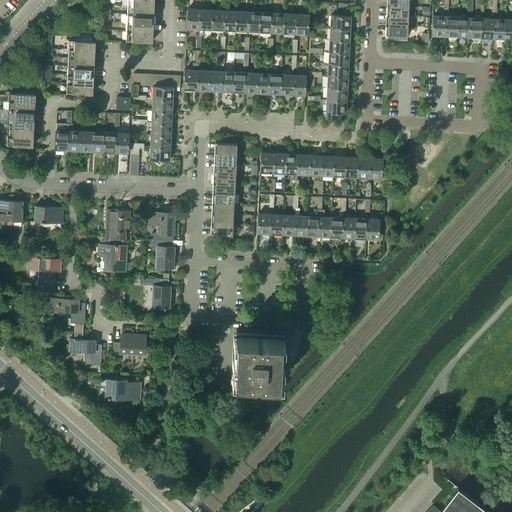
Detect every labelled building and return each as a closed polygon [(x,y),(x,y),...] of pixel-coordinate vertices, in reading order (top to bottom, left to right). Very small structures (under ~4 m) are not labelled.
[(153,15),(153,6),(127,5),(126,14),(153,15)] [(408,16),(408,6),(386,5),(386,15),(408,16)] [(199,28),(200,8),(187,7),(186,28),(199,28)] [(211,29),(212,9),(200,8),(199,28),(199,34),(196,34),(196,41),(201,41),(201,35),(203,35),(204,28),(211,29)] [(223,29),(224,9),(212,9),(211,29),(223,29)] [(235,30),(236,10),(224,9),(223,29),(235,30)] [(247,31),(248,10),(236,10),(235,30),(247,31)] [(259,31),(260,11),(248,10),(247,31),(259,31)] [(271,32),(272,11),(260,11),(259,31),(271,32)] [(283,32),(284,12),(272,11),(271,32),(283,32)] [(295,33),(296,13),(284,12),(283,32),(295,33)] [(307,28),(308,13),(296,13),(295,33),(307,33),(307,28)] [(153,24),(153,18),(153,15),(126,14),(126,23),(153,24)] [(349,27),(350,15),(330,15),(329,27),(349,27)] [(407,26),(408,16),(386,15),(385,25),(407,26)] [(444,28),(445,15),(433,15),(432,28),(432,34),(444,35),(444,28)] [(457,28),(457,16),(445,15),(444,28),(444,35),(456,35),(457,28)] [(468,36),(469,17),(457,16),(457,28),(456,35),(468,36)] [(480,28),(481,17),(469,17),(468,36),(480,37),(480,28)] [(492,37),(493,18),(481,17),(480,28),(480,37),(492,37)] [(504,38),(505,18),(493,18),(492,37),(504,38)] [(152,32),(153,24),(126,23),(126,31),(152,32)] [(407,36),(407,28),(407,26),(385,25),(385,35),(407,36)] [(349,39),(349,28),(349,27),(329,27),(329,28),(329,38),(349,39)] [(152,41),(152,32),(126,31),(125,40),(152,41)] [(348,51),(349,39),(329,38),(328,50),(348,51)] [(94,50),(95,41),(68,40),(68,48),(94,50)] [(94,58),(94,50),(68,48),(67,57),(94,58)] [(348,64),(348,51),(328,50),(328,63),(348,64)] [(196,88),(197,69),(197,63),(200,63),(200,57),(195,56),(195,63),(192,62),(192,69),(184,68),(183,88),(196,88)] [(93,67),(94,58),(67,57),(67,66),(93,67)] [(347,76),(348,64),(328,63),(327,75),(347,76)] [(93,75),(93,67),(67,66),(66,74),(93,75)] [(208,89),(209,70),(197,69),(196,88),(208,89)] [(220,90),(221,70),(209,70),(208,89),(220,90)] [(232,90),(232,71),(221,70),(220,90),(232,90)] [(244,91),(245,72),(232,71),(232,90),(244,91)] [(256,91),(256,72),(245,72),(244,91),(256,91)] [(268,92),(269,73),(256,72),(256,91),(268,92)] [(280,93),(281,73),(269,73),(268,92),(280,93)] [(292,93),(293,74),(281,73),(280,93),(292,93)] [(93,84),(93,75),(66,74),(66,83),(93,84)] [(304,94),(305,75),(293,74),(292,93),(304,94)] [(347,88),(347,76),(327,75),(327,87),(347,88)] [(92,93),(92,87),(93,84),(66,83),(66,92),(92,93)] [(171,99),(172,87),(167,86),(162,86),(156,86),(152,86),(151,98),(171,99)] [(346,99),(347,88),(327,87),(326,98),(346,99)] [(34,102),(35,93),(8,91),(8,101),(34,102)] [(129,110),(130,97),(116,96),(115,109),(129,110)] [(346,112),(346,99),(326,98),(320,98),(320,96),(313,96),(313,100),(319,100),(319,103),(326,103),(325,117),(340,118),(340,112),(346,112)] [(170,111),(171,99),(151,98),(151,110),(170,111)] [(34,111),(34,102),(8,101),(7,109),(34,111)] [(33,119),(34,111),(7,109),(7,118),(33,119)] [(170,123),(170,111),(151,110),(150,122),(170,123)] [(33,128),(33,119),(7,118),(7,126),(33,128)] [(169,135),(170,123),(150,122),(150,134),(169,135)] [(79,149),(80,130),(73,130),(72,123),(70,123),(68,123),(68,129),(67,148),(79,149)] [(33,137),(33,128),(7,126),(6,136),(33,137)] [(67,148),(68,129),(55,129),(54,148),(67,148)] [(91,150),(92,131),(80,130),(79,149),(91,150)] [(103,150),(104,131),(92,131),(91,150),(103,150)] [(115,151),(116,132),(104,131),(103,150),(115,151)] [(127,151),(128,132),(116,132),(115,151),(127,151)] [(169,147),(169,135),(150,134),(149,146),(169,147)] [(32,145),(33,137),(6,136),(6,144),(32,145)] [(236,153),(236,143),(214,142),(214,152),(236,153)] [(138,154),(139,148),(143,148),(143,144),(137,143),(137,147),(130,147),(130,154),(138,154)] [(168,159),(169,147),(149,146),(149,158),(154,159),(154,160),(158,164),(163,161),(163,159),(169,159),(168,159)] [(235,163),(236,153),(214,152),(213,162),(235,163)] [(272,172),(273,153),(261,152),(260,171),(272,172)] [(284,173),(285,154),(273,153),(272,172),(284,173)] [(296,173),(297,154),(285,154),(284,173),(291,173),(292,179),(294,179),(293,186),(298,186),(298,180),(296,180),(296,173)] [(308,174),(309,155),(297,154),(296,173),(308,174)] [(320,175),(321,155),(309,155),(308,174),(320,175)] [(332,175),(333,156),(321,155),(320,175),(332,175)] [(344,176),(345,156),(333,156),(332,175),(344,176)] [(356,176),(357,157),(345,156),(344,176),(356,176)] [(368,177),(369,157),(357,157),(356,176),(368,177)] [(385,177),(386,159),(381,159),(381,158),(369,157),(368,177),(380,178),(380,177),(385,177)] [(235,173),(235,163),(213,162),(213,172),(235,173)] [(234,184),(235,173),(213,172),(212,182),(234,184)] [(234,194),(234,184),(212,182),(212,192),(234,194)] [(233,203),(234,194),(212,192),(211,202),(233,203)] [(0,219),(21,221),(22,209),(23,209),(23,205),(22,205),(22,200),(13,200),(10,200),(0,199),(0,219)] [(62,222),(62,206),(54,206),(54,202),(49,202),(49,206),(34,205),(34,221),(62,222)] [(233,213),(233,203),(211,202),(211,212),(233,213)] [(128,227),(129,209),(106,208),(106,218),(108,218),(107,236),(109,237),(123,237),(125,237),(125,227),(128,227)] [(293,234),(305,234),(306,215),(299,214),(299,208),(296,208),(294,208),(294,214),(293,234)] [(318,209),(316,209),(312,208),(312,213),(306,212),(306,215),(305,234),(317,235),(318,209)] [(329,235),(330,216),(323,216),(323,209),(321,209),(318,209),(317,235),(329,235)] [(176,234),(177,223),(174,223),(174,212),(148,210),(147,224),(148,224),(148,223),(160,223),(160,233),(153,232),(153,239),(172,240),(172,234),(176,234)] [(341,236),(342,216),(342,210),(340,210),(339,210),(337,216),(330,216),(329,235),(341,236)] [(232,223),(233,213),(211,212),(210,222),(232,223)] [(269,232),(270,213),(258,212),(257,232),(269,232)] [(281,233),(282,214),(270,213),(269,232),(281,233)] [(293,234),(294,214),(282,214),(281,233),(293,234)] [(353,236),(354,217),(342,216),(341,236),(353,236)] [(365,237),(366,218),(354,217),(353,236),(365,237)] [(378,238),(379,218),(366,218),(365,237),(378,238)] [(232,234),(232,223),(210,222),(210,233),(232,234)] [(125,261),(125,245),(126,245),(122,245),(123,237),(109,237),(110,237),(109,244),(99,243),(98,254),(105,255),(104,269),(125,270),(125,269),(123,269),(123,262),(125,262),(125,261)] [(172,267),(173,246),(171,245),(172,240),(153,239),(152,245),(156,245),(155,267),(172,267)] [(59,267),(60,257),(29,256),(28,268),(38,268),(37,290),(54,291),(54,290),(53,290),(53,285),(54,285),(54,284),(54,280),(55,271),(59,271),(59,270),(59,267)] [(168,307),(170,285),(168,285),(168,279),(131,276),(131,283),(152,285),(151,306),(163,307),(163,308),(165,308),(165,307),(168,307)] [(84,323),(85,302),(78,302),(78,298),(75,298),(50,297),(50,301),(47,301),(47,312),(50,312),(57,312),(65,313),(65,310),(71,310),(70,322),(74,323),(74,332),(82,332),(82,323),(84,323)] [(100,364),(101,344),(95,344),(95,339),(91,339),(88,338),(82,338),(82,332),(74,332),(73,338),(69,338),(69,343),(66,343),(65,352),(78,353),(83,353),(83,363),(100,364)] [(281,383),(284,334),(233,332),(231,381),(281,383)] [(144,353),(145,335),(136,335),(120,334),(120,342),(113,342),(112,357),(120,358),(120,352),(144,353)] [(137,389),(138,381),(126,381),(126,379),(111,378),(111,380),(100,380),(100,385),(105,385),(104,407),(115,407),(115,393),(125,393),(124,399),(139,399),(140,389),(139,389),(137,389)] [(481,511),(474,506),(476,503),(456,487),(456,488),(457,489),(441,511),(432,504),(424,511),(481,511)]
